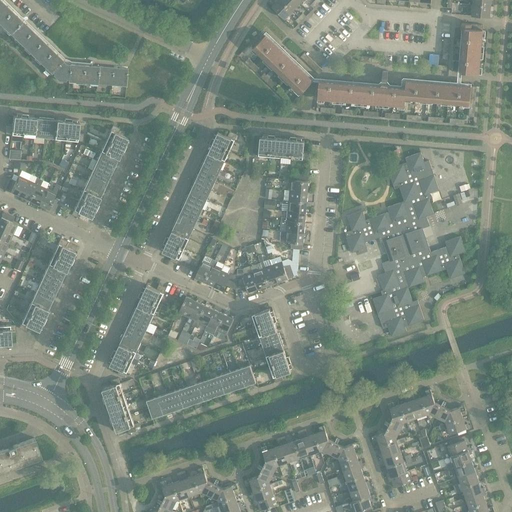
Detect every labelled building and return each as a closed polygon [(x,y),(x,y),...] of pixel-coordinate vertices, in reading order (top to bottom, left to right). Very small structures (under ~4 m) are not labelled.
[(0,0),(0,23),(51,74),(58,81),(126,86),(128,69),(70,64),(66,64),(63,62),(64,61),(0,0)] [(292,10),(281,0),(277,0),(272,6),(285,19),(292,10)] [(281,0),(292,10),(300,3),(297,0),(281,0)] [(490,7),(473,5),(472,16),(489,18),(490,7)] [(461,72),(478,74),(482,30),(483,25),(462,23),(461,29),(465,29),(461,72)] [(266,35),(254,47),(301,93),(313,80),(266,35)] [(304,53),(300,57),(319,75),(322,71),(304,53)] [(248,58),(245,62),(256,72),(259,68),(248,58)] [(264,73),(261,77),(271,87),(274,83),(264,73)] [(319,81),(317,99),(405,106),(405,99),(469,104),(468,117),(474,117),(476,87),(406,81),(405,89),(319,81)] [(280,88),(276,92),(287,102),(290,98),(280,88)] [(7,127),(6,135),(23,136),(24,118),(22,117),(22,114),(14,114),(13,127),(7,127)] [(24,118),(23,136),(33,137),(35,119),(24,118)] [(35,119),(33,137),(44,138),(46,119),(39,118),(39,119),(35,119)] [(54,119),(46,119),(44,138),(55,140),(57,121),(53,121),(54,119)] [(71,122),(68,122),(66,141),(77,142),(83,142),(83,135),(78,134),(79,122),(79,121),(71,120),(71,122)] [(68,122),(57,121),(55,140),(66,141),(68,122)] [(120,129),(113,126),(106,141),(123,149),(124,146),(127,147),(130,140),(117,134),(120,129)] [(214,139),(213,142),(230,150),(237,135),(230,131),(227,137),(215,131),(212,138),(214,139)] [(260,135),(260,136),(259,148),(254,147),(253,156),(270,157),(271,138),(268,138),(268,136),(260,135)] [(282,139),(271,138),(270,157),(281,158),(282,139)] [(294,140),(292,159),(308,160),(309,152),(304,152),(305,142),(305,139),(297,138),(296,140),(294,140)] [(282,139),(281,158),(292,159),(294,140),(282,139)] [(123,149),(106,141),(101,151),(118,159),(123,149)] [(213,142),(209,152),(225,160),(230,150),(213,142)] [(10,150),(9,158),(14,158),(20,159),(21,150),(10,149),(10,150)] [(394,162),(401,160),(397,150),(390,152),(394,162)] [(118,159),(101,151),(97,161),(115,169),(118,162),(117,162),(118,159)] [(206,155),(203,162),(221,170),(225,160),(209,152),(207,155),(206,155)] [(352,253),(367,247),(365,242),(379,238),(381,243),(383,242),(389,260),(382,263),(385,273),(378,275),(383,290),(381,291),(382,295),(373,299),(383,328),(388,327),(391,336),(406,331),(405,326),(424,320),(417,300),(413,301),(408,287),(425,282),(423,277),(446,269),(450,278),(465,273),(458,254),(466,251),(460,236),(445,241),(447,246),(431,252),(422,228),(430,226),(426,216),(434,214),(429,199),(431,198),(429,193),(439,190),(429,160),(424,162),(421,152),(405,158),(407,162),(388,169),(395,189),(399,187),(404,201),(387,207),(389,212),(365,220),(362,210),(347,216),(352,230),(345,233),(347,237),(346,237),(352,253)] [(62,159),(59,165),(65,168),(68,162),(62,159)] [(115,169),(97,161),(92,171),(109,178),(111,175),(112,176),(115,169)] [(201,169),(199,172),(216,180),(221,170),(203,162),(200,168),(201,169)] [(88,180),(106,189),(109,182),(108,181),(109,178),(92,171),(88,180)] [(196,175),(194,181),(212,190),(216,180),(199,172),(198,176),(196,175)] [(290,191),(308,193),(309,176),(297,175),(297,181),(291,181),(290,191)] [(21,197),(28,181),(18,176),(16,182),(12,180),(10,179),(5,190),(21,197)] [(28,181),(21,197),(30,201),(40,180),(36,179),(34,184),(28,181)] [(40,180),(30,201),(39,206),(47,189),(40,187),(43,182),(40,180)] [(83,190),(100,198),(101,195),(103,196),(106,189),(88,180),(83,190)] [(192,188),(190,192),(207,199),(212,190),(194,181),(191,188),(192,188)] [(62,186),(61,189),(66,192),(68,188),(70,184),(65,182),(64,182),(62,186)] [(47,189),(39,206),(54,212),(59,202),(54,200),(60,186),(56,183),(52,192),(47,189)] [(100,198),(83,190),(79,200),(95,208),(100,198)] [(283,201),(307,203),(308,193),(290,191),(289,198),(283,198),(283,201)] [(187,194),(184,201),(203,210),(207,199),(190,192),(189,195),(187,194)] [(94,211),(95,208),(79,200),(72,215),(79,219),(81,214),(93,219),(97,212),(94,211)] [(183,209),(181,212),(198,219),(203,210),(184,201),(181,208),(183,209)] [(265,201),(265,209),(275,210),(275,202),(265,201)] [(288,212),(306,213),(307,203),(283,201),(282,204),(288,204),(288,212)] [(0,220),(0,229),(13,235),(18,226),(12,223),(15,218),(4,212),(0,220)] [(178,214),(175,221),(193,229),(198,219),(181,212),(180,215),(178,214)] [(281,221),(305,223),(306,213),(288,212),(287,218),(281,218),(281,221)] [(174,228),(172,232),(189,239),(193,229),(175,221),(172,228),(174,228)] [(286,232),(304,234),(305,223),(281,221),(281,224),(287,225),(286,232)] [(0,229),(0,240),(14,247),(15,244),(10,242),(13,235),(0,229)] [(172,232),(167,242),(184,250),(189,239),(172,232)] [(304,234),(286,232),(285,242),(291,243),(291,249),(303,250),(304,234)] [(54,254),(71,262),(72,259),(73,260),(74,260),(78,253),(77,252),(66,247),(68,242),(61,239),(59,243),(54,254)] [(0,252),(5,254),(7,248),(12,250),(14,247),(0,240),(0,252)] [(172,256),(170,260),(170,261),(177,265),(184,250),(167,242),(166,245),(164,243),(160,251),(172,256)] [(253,245),(246,248),(248,254),(255,251),(253,245)] [(49,264),(66,272),(71,262),(54,254),(49,264)] [(91,255),(87,263),(98,268),(102,259),(91,255)] [(195,278),(205,283),(215,261),(205,257),(195,278)] [(18,259),(14,268),(20,271),(24,262),(18,259)] [(272,265),(278,282),(294,277),(290,265),(293,264),(292,262),(292,261),(288,259),(282,261),(282,262),(272,265)] [(214,287),(224,266),(215,261),(205,283),(214,287)] [(263,269),(268,285),(278,282),(272,265),(266,268),(263,261),(260,262),(260,263),(263,269)] [(66,272),(49,264),(44,274),(63,282),(66,276),(65,275),(66,272)] [(224,266),(214,287),(224,291),(226,286),(236,291),(237,268),(237,275),(231,275),(229,274),(230,272),(230,268),(224,266)] [(258,289),(253,272),(243,275),(245,274),(244,271),(243,272),(243,268),(241,268),(237,268),(236,291),(246,287),(248,292),(258,289)] [(253,272),(258,289),(268,285),(263,269),(253,272)] [(40,284),(57,292),(58,289),(59,289),(63,282),(44,274),(40,284)] [(57,292),(40,284),(35,293),(54,302),(57,295),(56,295),(57,292)] [(144,293),(143,295),(160,303),(167,289),(159,285),(157,290),(145,284),(141,292),(144,293)] [(31,304),(48,312),(49,308),(50,309),(54,302),(35,293),(31,304)] [(143,295),(138,305),(155,313),(160,303),(143,295)] [(189,318),(196,302),(187,297),(179,314),(177,319),(180,321),(182,315),(189,318)] [(196,302),(189,318),(195,321),(192,327),(195,328),(206,306),(196,302)] [(26,314),(43,322),(48,312),(31,304),(26,314)] [(135,308),(132,315),(151,323),(155,313),(138,305),(136,309),(135,308)] [(206,306),(195,328),(198,329),(201,324),(206,327),(205,331),(215,310),(206,306)] [(250,310),(256,326),(273,320),(272,317),(275,316),(273,308),(260,313),(258,307),(250,310)] [(214,337),(224,315),(215,310),(205,331),(214,334),(213,336),(214,337)] [(42,324),(43,322),(26,314),(19,328),(27,332),(29,327),(37,331),(39,328),(43,330),(45,325),(42,324)] [(130,323),(129,325),(146,333),(151,323),(132,315),(129,322),(130,323)] [(224,315),(214,337),(217,338),(219,332),(226,335),(233,319),(224,315)] [(256,326),(259,336),(277,330),(273,320),(256,326)] [(1,326),(2,345),(4,345),(4,348),(11,347),(10,334),(16,333),(15,325),(1,326)] [(126,328),(123,335),(141,343),(146,333),(129,325),(127,329),(126,328)] [(168,335),(176,339),(178,332),(171,329),(168,335)] [(259,336),(263,346),(281,340),(279,333),(278,333),(277,330),(259,336)] [(182,331),(178,340),(187,344),(189,339),(191,335),(182,331)] [(121,342),(120,345),(137,353),(141,343),(123,335),(120,342),(121,342)] [(189,339),(187,344),(197,348),(199,343),(189,339)] [(263,346),(267,357),(284,351),(283,347),(284,347),(281,340),(263,346)] [(120,345),(115,355),(132,363),(137,353),(120,345)] [(267,357),(270,367),(288,361),(284,351),(267,357)] [(120,370),(118,374),(118,375),(125,378),(132,363),(115,355),(114,358),(111,357),(108,364),(120,370)] [(270,367),(276,383),(283,380),(281,375),(294,370),(291,363),(289,364),(288,361),(270,367)] [(148,362),(146,368),(151,371),(152,371),(154,365),(148,362)] [(240,369),(247,388),(253,386),(253,384),(257,383),(250,365),(240,369)] [(247,388),(240,369),(230,373),(236,390),(239,389),(239,390),(247,388)] [(236,390),(230,373),(219,376),(226,395),(233,393),(232,391),(236,390)] [(226,395),(219,376),(209,380),(215,397),(218,396),(218,398),(226,395)] [(113,386),(103,390),(100,391),(103,398),(105,397),(106,400),(124,394),(118,379),(111,381),(113,386)] [(199,383),(205,402),(212,400),(212,399),(215,397),(209,380),(199,383)] [(205,402),(199,383),(188,387),(195,405),(198,404),(198,405),(205,402)] [(195,405),(188,387),(178,390),(185,409),(192,407),(191,406),(195,405)] [(421,398),(427,414),(429,413),(445,422),(446,424),(463,418),(460,412),(465,410),(463,406),(450,410),(443,407),(446,402),(443,401),(441,406),(435,403),(430,389),(426,391),(427,396),(421,398)] [(185,409),(178,390),(168,394),(174,412),(177,411),(178,412),(185,409)] [(427,414),(421,398),(414,400),(412,393),(411,393),(408,394),(416,418),(427,414)] [(106,400),(110,411),(127,405),(124,394),(106,400)] [(174,412),(168,394),(157,397),(164,416),(171,414),(171,413),(174,412)] [(400,405),(406,421),(416,418),(408,394),(404,395),(404,396),(407,403),(400,405)] [(164,416),(157,397),(147,401),(153,419),(156,418),(157,419),(164,416)] [(378,440),(380,446),(396,440),(396,438),(404,422),(406,421),(400,405),(394,407),(392,403),(388,404),(392,417),(389,424),(384,421),(383,424),(388,426),(384,433),(372,437),(373,442),(378,440)] [(110,411),(114,421),(131,415),(127,405),(110,411)] [(115,424),(112,425),(115,433),(127,428),(129,433),(136,430),(131,415),(114,421),(115,424)] [(463,418),(446,424),(450,434),(468,428),(467,424),(465,425),(463,418)] [(314,434),(320,451),(322,450),(339,458),(340,461),(356,455),(354,449),(358,447),(357,443),(344,447),(338,444),(340,439),(337,438),(335,443),(328,439),(323,426),(319,428),(321,432),(314,434)] [(301,431),(310,454),(320,451),(314,434),(308,437),(305,429),(301,431)] [(294,442),(299,458),(310,454),(301,431),(298,432),(300,439),(294,442)] [(430,446),(427,436),(419,438),(423,448),(430,446)] [(281,438),(289,461),(299,458),(294,442),(287,444),(285,437),(281,438)] [(380,454),(381,457),(400,451),(398,444),(405,441),(404,437),(396,440),(380,446),(382,453),(380,454)] [(273,449),(279,465),(289,461),(281,438),(277,439),(280,446),(273,449)] [(0,472),(42,458),(35,439),(12,447),(11,444),(3,447),(4,450),(0,450),(0,472)] [(451,457),(466,451),(470,450),(469,446),(466,447),(464,440),(448,446),(451,457)] [(253,490),(270,484),(269,482),(276,466),(279,465),(273,449),(267,451),(266,446),(261,448),(265,461),(262,467),(258,465),(256,468),(261,470),(258,476),(245,481),(246,485),(251,484),(253,490)] [(455,467),(470,461),(471,461),(469,454),(471,454),(470,450),(466,451),(451,457),(455,467)] [(400,451),(381,457),(382,461),(385,460),(387,467),(403,461),(400,451)] [(343,471),(362,464),(361,460),(358,461),(356,455),(340,461),(343,471)] [(403,461),(387,467),(389,473),(387,474),(388,478),(407,471),(403,461)] [(471,461),(470,461),(455,467),(458,477),(477,470),(476,466),(473,467),(471,461)] [(347,481),(363,475),(361,469),(363,468),(362,464),(343,471),(347,481)] [(194,476),(199,492),(202,491),(218,499),(219,501),(235,496),(233,490),(238,489),(236,484),(223,488),(217,485),(219,481),(216,480),(214,484),(207,481),(203,468),(198,469),(200,474),(194,476)] [(455,490),(478,481),(476,475),(479,474),(477,470),(458,477),(460,483),(453,485),(455,490)] [(181,472),(189,496),(199,492),(194,476),(187,478),(184,471),(181,472)] [(407,471),(388,478),(389,482),(392,481),(394,487),(411,482),(407,471)] [(173,483),(179,500),(189,496),(181,472),(177,474),(179,481),(173,483)] [(363,475),(347,481),(350,491),(369,485),(368,481),(366,482),(363,475)] [(170,511),(176,500),(179,500),(173,483),(167,485),(165,481),(161,482),(165,495),(162,502),(157,500),(156,502),(161,505),(158,511),(154,511),(170,511)] [(465,497),(480,492),(485,491),(483,487),(481,488),(478,481),(455,490),(456,493),(461,491),(460,488),(462,487),(463,491),(465,497)] [(254,501),(255,500),(273,494),(270,484),(253,490),(255,496),(253,497),(254,501)] [(350,491),(354,501),(354,502),(371,496),(368,489),(371,488),(369,485),(350,491)] [(469,508),(484,502),(486,502),(483,495),(486,495),(485,491),(480,492),(465,497),(469,508)] [(255,500),(254,501),(255,505),(258,504),(261,511),(277,505),(273,494),(255,500)] [(222,511),(223,511),(241,506),(240,502),(238,503),(235,496),(219,501),(222,511)] [(372,500),(371,496),(354,502),(354,501),(351,502),(354,511),(358,511),(372,507),(369,500),(372,500)] [(438,511),(439,511),(447,510),(443,499),(435,502),(438,511)] [(486,502),(484,502),(469,508),(470,510),(468,511),(490,511),(494,511),(492,506),(488,508),(486,502)]
